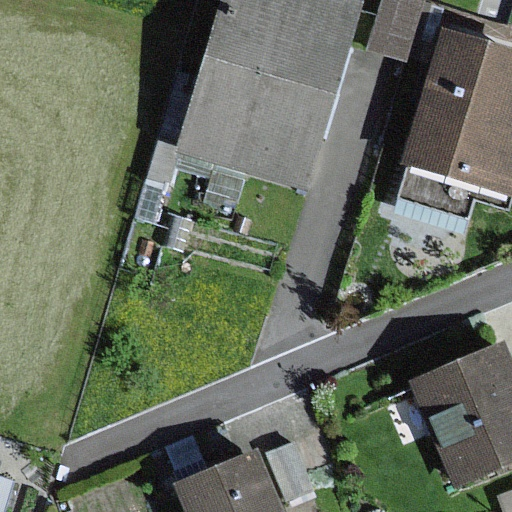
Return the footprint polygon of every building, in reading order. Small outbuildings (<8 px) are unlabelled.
[(326,0),(216,0),(169,158),(304,198),(360,10),(326,0)] [(422,3),(411,0),(379,0),(363,55),(402,67),(422,3)] [(511,57),(434,35),(395,171),(403,174),(395,203),(463,222),(471,195),(511,206),(511,57)] [(511,377),(499,346),(401,385),(446,497),(511,470),(511,377)] [(158,452),(174,490),(167,492),(174,511),(271,511),(250,459),(207,477),(191,438),(158,452)] [(312,497),(293,446),(264,457),(284,508),(312,497)] [(0,511),(4,511),(11,490),(0,486),(0,511)]
